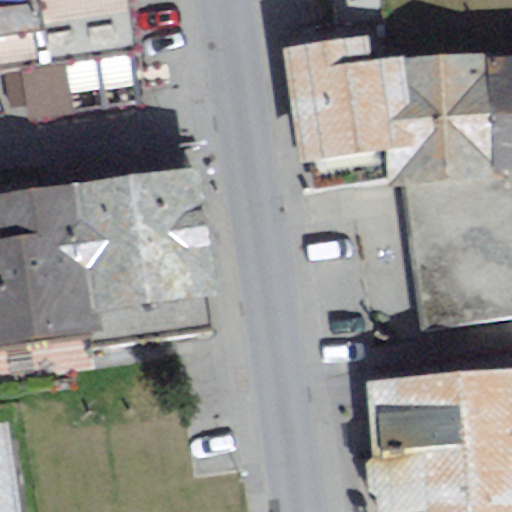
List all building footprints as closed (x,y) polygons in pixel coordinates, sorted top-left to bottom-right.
[(0,0),(0,44),(34,40),(28,0),(0,0)] [(136,51),(127,0),(28,0),(34,40),(37,65),(136,51)] [(315,55),(287,60),(297,178),(379,167),(386,196),(407,194),(511,184),(511,64),(370,74),(366,47),(315,55)] [(145,110),(136,51),(37,65),(21,68),(30,126),(145,110)] [(201,175),(64,198),(85,329),(223,307),(201,175)] [(511,184),(407,194),(424,337),(511,322),(511,184)] [(85,329),(64,198),(0,207),(0,363),(88,350),(85,329)] [(511,511),(511,381),(362,389),(372,511),(511,511)] [(14,511),(7,428),(0,429),(0,511),(14,511)]
